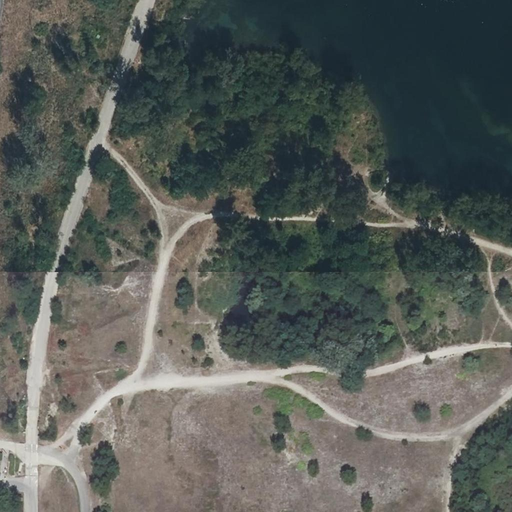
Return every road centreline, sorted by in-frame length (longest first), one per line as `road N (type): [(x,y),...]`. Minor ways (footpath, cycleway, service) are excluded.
road 1 (track): [(64,459),(88,416),(131,385),(265,378),(301,391),(348,425),(415,440),(469,427),(511,393)]
road 2 (track): [(145,0),(60,248),(35,363),(30,435)]
road 3 (track): [(511,324),(497,307),(479,249),(431,229),(201,212),(162,250)]
road 4 (track): [(99,137),(145,188),(162,250),(131,385)]
